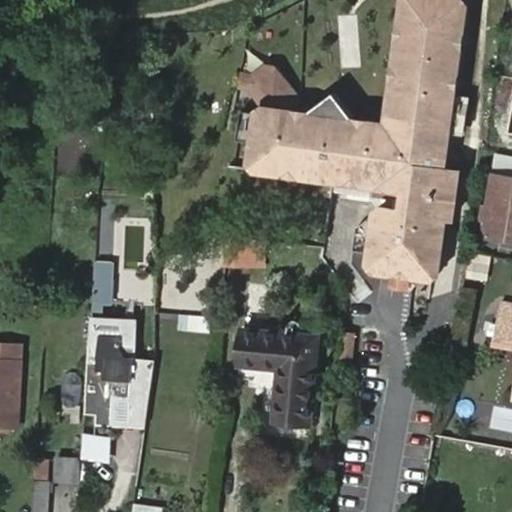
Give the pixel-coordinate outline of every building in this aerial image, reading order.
[(399,0),(397,20),(402,28),(395,35),(392,64),(396,69),(397,70),(396,72),(391,77),(386,107),(392,114),(398,114),(399,115),(398,119),(397,124),(366,120),(358,125),(331,91),(297,117),(292,110),(262,106),(254,112),(252,133),(260,134),(258,142),(250,141),(247,164),(254,175),(330,183),(331,179),(356,181),(370,183),(370,184),(375,189),(391,192),(402,193),(401,203),(390,202),(381,200),(375,206),(368,265),(372,272),(431,279),(440,273),(446,216),(448,201),(454,202),(458,169),(443,166),(448,131),(436,129),(437,121),(442,122),(450,115),(454,86),(447,78),(455,72),(459,44),(453,37),(460,31),(465,3),(462,0),(399,0)] [(247,85),(262,106),(292,110),(293,92),(276,66),(266,64),(250,75),(247,85)] [(242,74),(240,84),(247,85),(250,75),(242,74)] [(94,119),(79,118),(78,128),(93,129),(94,119)] [(252,133),(250,141),(258,142),(260,134),(252,133)] [(511,154),(496,152),(493,167),(511,169),(511,154)] [(511,176),(494,173),(488,207),(484,207),(483,215),(480,214),(478,219),(486,221),(483,234),(511,239),(511,176)] [(348,192),(355,193),(356,181),(331,179),(329,189),(348,192)] [(356,181),(355,193),(365,195),(370,184),(370,183),(356,181)] [(391,192),(390,202),(401,203),(402,193),(391,192)] [(225,265),(250,265),(250,243),(224,244),(225,265)] [(473,254),(473,278),(489,278),(488,254),(473,254)] [(511,304),(500,302),(497,322),(511,324),(511,304)] [(217,319),(183,315),(181,329),(215,333),(217,319)] [(138,322),(94,318),(91,361),(107,362),(107,357),(100,356),(102,334),(123,336),(136,337),(138,322)] [(511,324),(497,322),(493,338),(511,342),(511,324)] [(284,420),(296,333),(245,327),(241,365),(280,369),(275,419),(284,420)] [(352,331),(341,330),(337,366),(348,367),(352,331)] [(304,333),(296,333),(284,420),(292,422),(304,333)] [(320,335),(304,333),(292,422),(312,424),(320,335)] [(91,361),(88,405),(99,406),(97,423),(114,424),(115,408),(113,407),(112,407),(111,407),(112,389),(119,389),(118,396),(133,396),(135,356),(129,355),(126,351),(123,348),(123,336),(102,334),(100,356),(107,357),(107,362),(91,361)] [(136,337),(123,336),(123,348),(126,351),(129,355),(135,356),(136,337)] [(0,340),(0,358),(14,359),(15,342),(0,340)] [(152,404),(158,358),(135,356),(133,396),(132,403),(152,404)] [(0,422),(15,424),(18,424),(21,359),(14,359),(0,358),(0,422)] [(0,430),(15,432),(15,424),(0,422),(0,430)] [(37,457),(35,478),(33,511),(50,511),(51,492),(52,480),(51,458),(37,457)] [(59,463),(58,474),(75,475),(76,464),(59,463)] [(64,511),(65,493),(51,492),(50,511),(64,511)]
